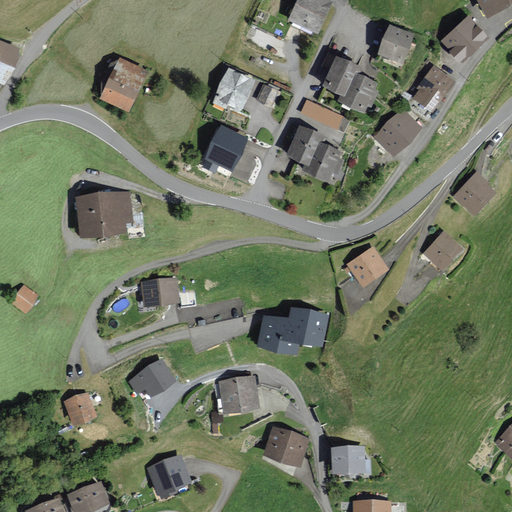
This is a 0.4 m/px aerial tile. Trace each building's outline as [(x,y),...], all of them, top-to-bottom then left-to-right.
[(331,3),(324,0),(301,0),(292,19),(318,31),(331,3)] [(511,3),(511,0),(480,0),(489,16),(511,3)] [(488,37),(470,18),(444,41),(462,61),(488,37)] [(413,34),(391,25),(381,52),(403,60),(413,34)] [(18,50),(0,42),(0,81),(4,83),(18,50)] [(344,95),(354,73),(358,75),(361,70),(339,59),(325,86),(340,94),(342,94),(344,95)] [(147,72),(122,60),(104,97),(129,109),(147,72)] [(454,81),(435,66),(419,87),(422,90),(416,98),(432,110),(454,81)] [(253,81),(229,70),(215,100),(239,111),(253,81)] [(354,73),(344,95),(342,94),(339,101),(354,108),(365,112),(378,84),(360,75),(358,75),(354,73)] [(279,92),(264,86),(258,102),(272,108),(279,92)] [(307,98),(301,111),(345,130),(351,116),(307,98)] [(421,128),(404,111),(386,129),(378,137),(386,145),(395,154),(402,148),(421,128)] [(248,139),(223,126),(207,158),(210,159),(206,166),(215,170),(218,163),(232,170),(248,139)] [(308,165),(317,142),(321,144),(324,137),(301,127),(288,156),(304,163),(306,164),(308,165)] [(317,142),(308,165),(306,164),(303,170),(328,181),(341,152),(323,145),(321,144),(317,142)] [(484,181),(477,174),(468,184),(455,197),(474,214),(495,191),(484,181)] [(132,220),(129,193),(79,199),(84,237),(126,232),(125,220),(132,220)] [(462,248),(445,233),(427,254),(443,269),(462,248)] [(388,269),(374,249),(349,265),(362,286),(388,269)] [(178,301),(175,279),(144,283),(147,305),(178,301)] [(36,298),(22,287),(9,305),(23,316),(36,298)] [(260,346),(296,353),(299,341),(322,346),(328,317),(293,310),(291,321),(266,316),(260,346)] [(150,392),(172,379),(161,361),(129,380),(137,392),(147,387),(150,392)] [(254,384),(253,378),(220,384),(225,411),(258,405),(256,394),(254,384)] [(94,416),(85,395),(67,402),(76,424),(94,416)] [(289,433),(275,428),(266,453),(276,457),(298,465),(307,440),(289,433)] [(511,428),(498,441),(511,456),(511,428)] [(364,446),(333,448),(335,473),(369,471),(369,459),(364,452),(364,446)] [(189,481),(181,458),(150,470),(159,492),(189,481)] [(103,492),(100,484),(69,495),(73,504),(75,511),(81,511),(107,503),(103,492)] [(63,511),(62,508),(59,501),(28,511),(63,511)] [(388,511),(388,501),(373,501),(356,501),(355,511),(388,511)]
